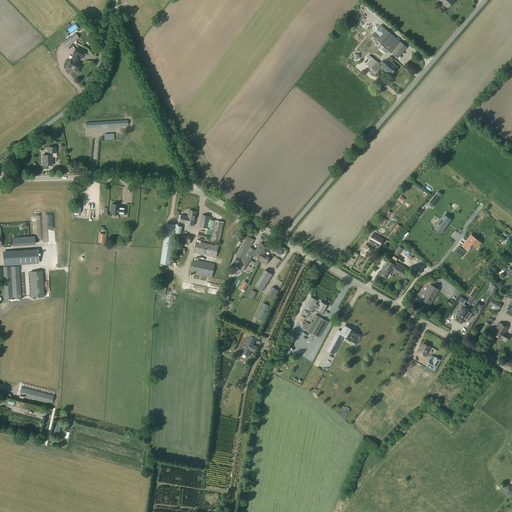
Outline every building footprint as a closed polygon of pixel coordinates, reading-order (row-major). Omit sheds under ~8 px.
[(451,0),(439,0),(441,1),(440,2),(444,6),(445,5),(448,8),(454,2),(451,0)] [(385,30),(376,40),(389,52),(396,58),(405,48),(385,30)] [(75,33),(64,41),(68,47),(79,38),(75,33)] [(70,59),(67,67),(68,67),(68,68),(70,69),(71,69),(77,71),(78,69),(79,69),(80,68),(80,66),(80,65),(81,63),(77,62),(79,57),(82,58),(84,51),(75,47),(72,54),(74,55),(72,59),(70,59)] [(374,60),(368,66),(370,68),(370,69),(376,74),(381,68),(391,76),(397,68),(387,60),(385,62),(383,60),(381,63),(381,62),(379,64),(376,61),(376,62),(374,60)] [(48,155),(42,155),(43,161),(43,166),(52,165),(52,157),(52,153),(56,153),(56,148),(48,148),(48,155)] [(432,208),(442,195),(438,192),(428,205),(432,208)] [(111,204),(110,214),(127,215),(127,207),(120,207),(120,204),(111,204)] [(179,216),(178,218),(179,219),(180,219),(180,222),(194,225),(196,212),(189,210),(188,217),(180,215),(179,216)] [(201,215),(199,227),(208,228),(210,216),(201,215)] [(443,217),(435,227),(441,231),(449,221),(443,217)] [(215,220),(211,240),(220,242),(224,222),(215,220)] [(166,223),(160,265),(170,266),(176,225),(166,223)] [(365,245),(360,254),(368,258),(373,249),(372,248),(374,244),(379,247),(383,239),(372,233),(369,241),(370,242),(368,246),(365,245)] [(181,236),(180,242),(190,244),(191,237),(182,235),(181,236)] [(247,236),(236,255),(243,259),(241,261),(245,264),(243,266),(245,267),(246,267),(250,259),(253,255),(255,251),(250,247),(254,240),(247,236)] [(471,236),(463,246),(468,250),(472,244),(476,248),(480,243),(471,236)] [(16,247),(33,246),(33,237),(15,238),(16,247)] [(196,241),(194,253),(216,258),(219,246),(196,241)] [(253,255),(258,258),(260,254),(258,253),(259,251),(262,252),(264,249),(266,251),(268,248),(260,243),(255,251),(253,255)] [(399,246),(394,253),(398,256),(403,249),(399,246)] [(260,254),(258,258),(259,259),(258,261),(266,265),(271,257),(265,254),(266,251),(264,249),(262,252),(259,251),(258,253),(260,254)] [(37,251),(2,254),(3,265),(38,262),(37,251)] [(379,251),(376,254),(377,255),(370,261),(373,264),(383,256),(379,251)] [(192,259),(189,274),(212,278),(215,264),(192,259)] [(388,261),(380,274),(388,278),(392,270),(401,274),(400,276),(403,278),(407,272),(404,270),(395,265),(388,261)] [(19,266),(11,267),(12,299),(21,298),(19,266)] [(10,267),(3,267),(5,299),(12,299),(10,267)] [(265,270),(255,285),(258,287),(262,290),(272,275),(265,270)] [(42,272),(30,272),(32,298),(44,297),(42,272)] [(430,285),(421,299),(430,305),(439,290),(430,285)] [(271,287),(266,296),(272,299),(277,290),(271,287)] [(252,290),(248,297),(253,299),(257,293),(252,290)] [(310,297),(305,306),(312,310),(314,307),(323,312),(327,305),(320,302),(310,297)] [(501,306),(492,301),(490,305),(492,306),(498,310),(499,310),(501,306)] [(468,308),(460,320),(464,322),(465,322),(466,322),(468,319),(467,319),(469,316),(470,316),(472,314),(474,315),(478,310),(479,310),(482,306),(477,303),(472,310),(468,308)] [(263,304),(257,318),(262,320),(269,306),(263,304)] [(457,312),(455,316),(456,316),(456,317),(460,320),(468,308),(463,305),(461,308),(460,308),(458,310),(459,311),(458,313),(457,312)] [(315,315),(306,331),(319,338),(328,322),(325,320),(315,315)] [(483,327),(481,331),(485,333),(489,325),(486,323),(483,328),(483,327)] [(499,323),(493,334),(506,341),(509,336),(505,334),(508,328),(499,323)] [(337,331),(327,350),(334,354),(342,340),(341,339),(343,336),(357,344),(361,336),(359,335),(359,334),(355,332),(354,333),(351,331),(351,330),(344,326),(341,333),(337,331)] [(244,349),(241,355),(246,357),(248,358),(248,357),(250,352),(254,353),(257,347),(253,345),(256,339),(250,336),(244,349)] [(423,343),(418,352),(426,356),(431,347),(423,343)] [(430,360),(427,366),(436,370),(441,360),(435,357),(433,361),(430,360)] [(322,362),(309,389),(315,392),(328,365),(322,362)] [(21,387),(19,395),(52,404),(54,395),(21,387)] [(419,399),(408,409),(412,413),(423,403),(419,399)] [(48,438),(52,420),(47,419),(43,437),(48,438)]
